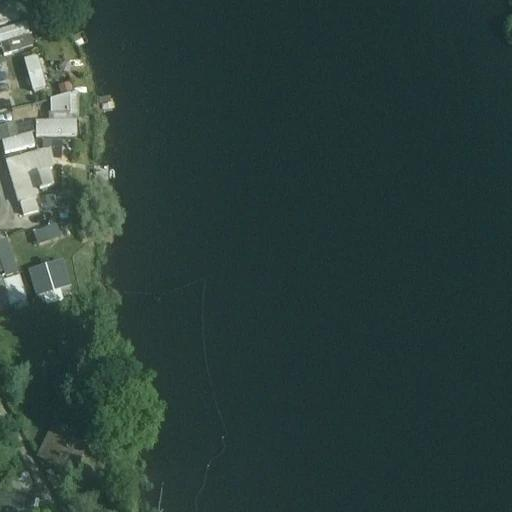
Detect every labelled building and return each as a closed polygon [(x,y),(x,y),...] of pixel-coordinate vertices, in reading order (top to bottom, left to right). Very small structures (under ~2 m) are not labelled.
[(38,58),(24,61),(33,94),(47,90),(38,58)] [(13,72),(0,75),(0,76),(6,103),(19,100),(13,72)] [(4,154),(34,150),(31,124),(0,128),(4,154)] [(50,152),(8,161),(21,218),(40,213),(35,193),(58,187),(50,152)] [(67,197),(47,199),(48,210),(68,208),(67,197)] [(33,233),(36,247),(61,241),(58,227),(33,233)] [(0,244),(0,277),(5,276),(6,280),(18,277),(11,242),(0,244)] [(36,305),(64,302),(63,293),(71,292),(68,264),(31,269),(36,305)] [(0,310),(29,303),(22,275),(0,281),(0,310)] [(87,452),(54,435),(41,461),(74,478),(87,452)] [(15,473),(13,493),(31,495),(33,476),(15,473)] [(0,511),(28,511),(32,498),(0,491),(0,511)]
